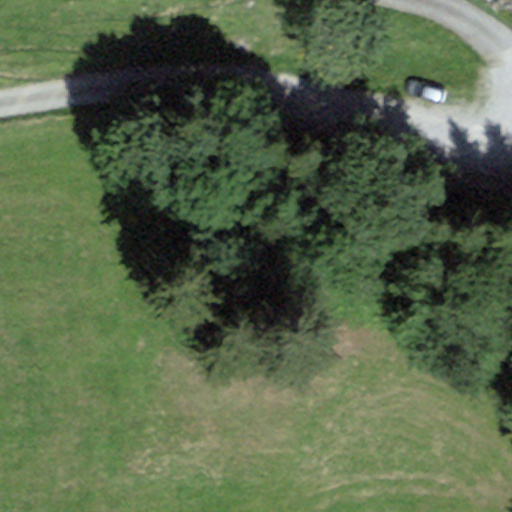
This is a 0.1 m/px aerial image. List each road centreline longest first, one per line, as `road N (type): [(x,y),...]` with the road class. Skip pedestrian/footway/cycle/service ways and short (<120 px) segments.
road 1 (track): [(0,112),(132,88),(258,94),(383,126),(478,125)]
road 2 (track): [(478,125),(499,92),(487,45),(435,12),(386,0)]
